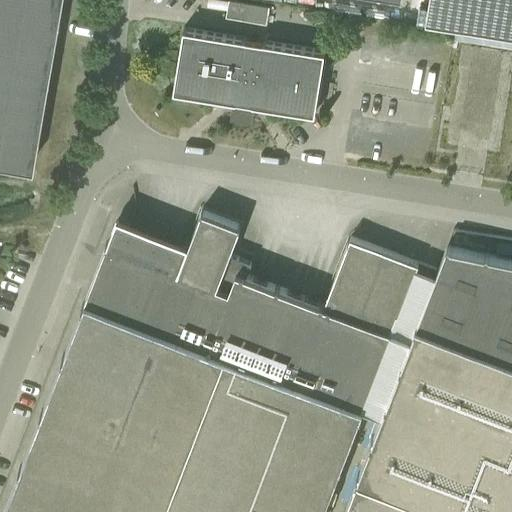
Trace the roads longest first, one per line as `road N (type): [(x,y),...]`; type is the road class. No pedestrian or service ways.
road 1 (unclassified): [(511,204),(165,149),(121,152)]
road 2 (unclassified): [(0,401),(77,201),(97,166),(121,152)]
road 3 (unclassified): [(121,152),(110,92),(116,0)]
